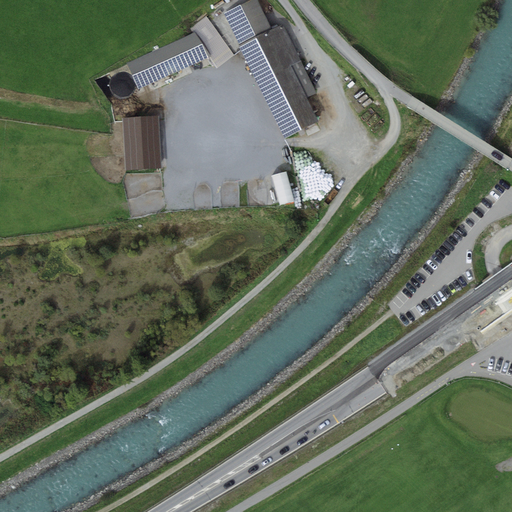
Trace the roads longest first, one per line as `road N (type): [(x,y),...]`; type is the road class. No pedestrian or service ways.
road 1 (track): [(0,458),(170,359),(300,248),(394,133),(384,84)]
road 2 (primary): [(511,274),(191,498)]
road 3 (primary): [(191,498),(266,461),(511,294)]
road 4 (track): [(103,511),(401,310)]
road 5 (track): [(511,335),(233,511)]
road 6 (unclassified): [(511,164),(384,84),(301,0)]
